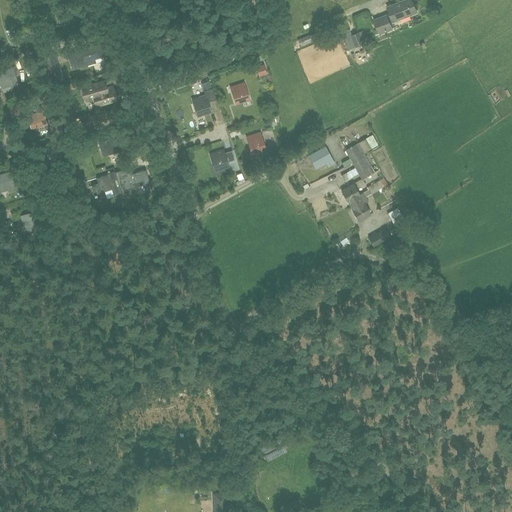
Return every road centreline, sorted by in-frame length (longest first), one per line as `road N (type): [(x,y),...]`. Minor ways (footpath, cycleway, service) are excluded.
road 1 (unclassified): [(118,0),(216,301),(429,511)]
road 2 (unknown): [(149,96),(0,153)]
road 3 (track): [(234,326),(369,243)]
road 4 (track): [(188,216),(265,175),(275,173),(298,196),(318,187)]
